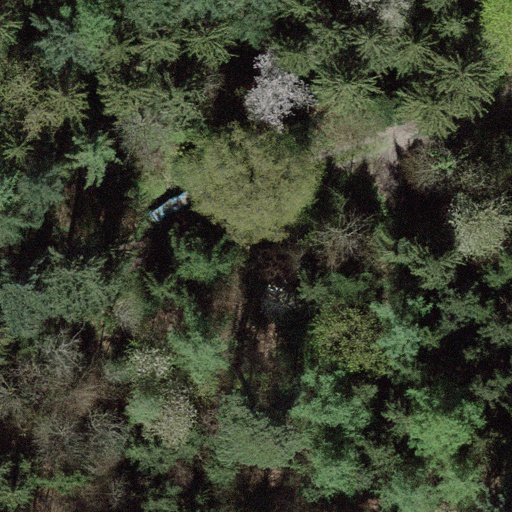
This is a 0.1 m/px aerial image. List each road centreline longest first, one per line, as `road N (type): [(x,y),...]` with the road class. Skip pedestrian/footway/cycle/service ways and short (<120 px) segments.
road 1 (track): [(123,252),(511,92)]
road 2 (track): [(511,181),(389,190),(346,157)]
road 3 (track): [(123,252),(0,335)]
